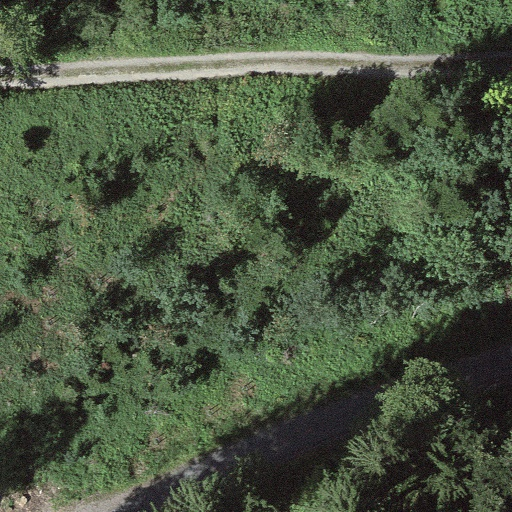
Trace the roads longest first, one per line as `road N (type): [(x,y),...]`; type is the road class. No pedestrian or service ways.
road 1 (track): [(511,63),(0,68)]
road 2 (unclassified): [(131,511),(204,464),(511,357)]
